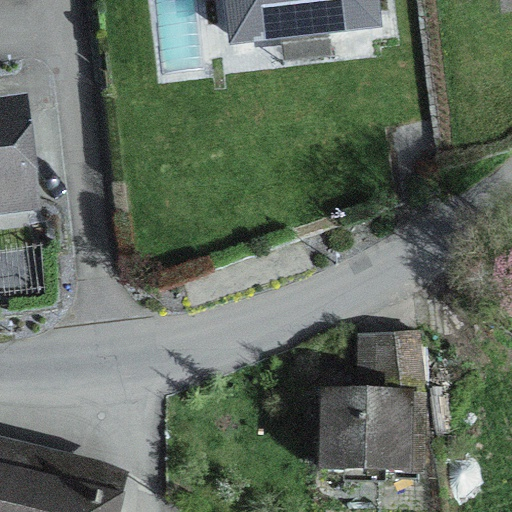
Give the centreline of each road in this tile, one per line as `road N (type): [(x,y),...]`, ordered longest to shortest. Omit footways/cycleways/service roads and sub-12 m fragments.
road 1 (unclassified): [(511,190),(382,276),(236,336),(111,372)]
road 2 (residential): [(111,372),(72,35)]
